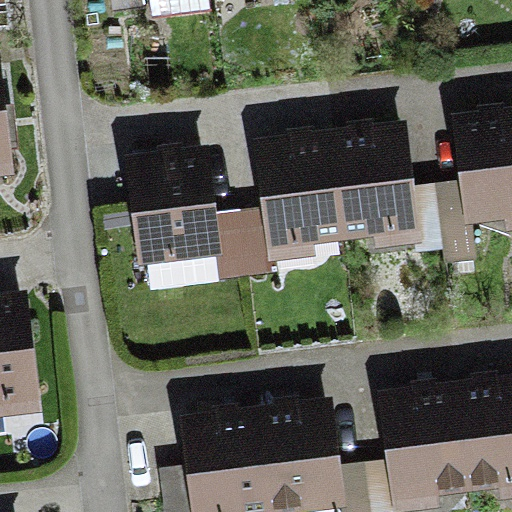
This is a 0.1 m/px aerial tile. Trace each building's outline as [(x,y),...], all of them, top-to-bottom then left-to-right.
[(210,9),(208,0),(149,0),(151,16),(210,9)] [(460,172),(466,221),(472,220),(504,216),(506,229),(511,228),(511,101),(501,102),(501,98),(477,100),(478,105),(452,108),(460,172)] [(331,138),(342,228),(412,219),(406,179),(401,129),(331,138)] [(342,228),(331,138),(261,147),(269,208),(273,236),(342,228)] [(132,162),(146,252),(214,244),(211,216),(203,154),(132,162)] [(466,221),(460,172),(439,175),(448,244),(450,260),(476,257),(472,220),(466,221)] [(439,175),(406,179),(412,219),(415,248),(448,244),(439,175)] [(273,236),(269,208),(211,216),(214,244),(218,272),(276,264),(273,236)] [(218,272),(214,244),(146,252),(150,280),(157,284),(185,280),(190,275),(218,272)] [(22,299),(0,301),(0,392),(32,389),(22,299)] [(467,479),(511,473),(511,382),(455,389),(467,479)] [(467,479),(455,389),(386,398),(394,465),(397,488),(467,479)] [(257,414),(268,504),(338,495),(335,472),(326,406),(257,414)] [(198,511),(201,511),(268,504),(257,414),(187,423),(198,511)] [(339,511),(400,511),(397,488),(394,465),(335,472),(338,495),(339,511)] [(339,511),(338,495),(268,504),(269,511),(339,511)]
